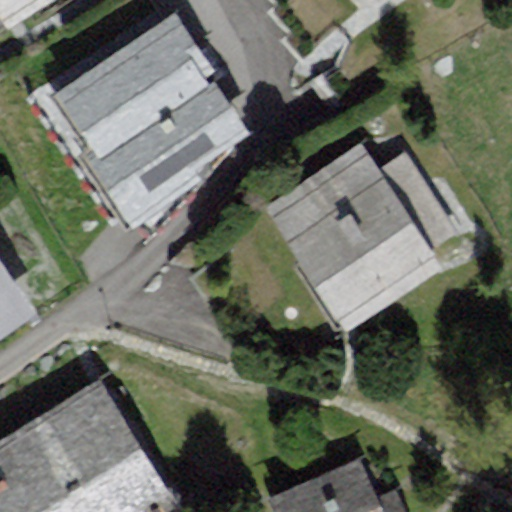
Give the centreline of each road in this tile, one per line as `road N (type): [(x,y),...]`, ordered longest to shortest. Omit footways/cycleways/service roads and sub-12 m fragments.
road 1 (residential): [(0,367),(192,232),(260,133),(203,0)]
road 2 (unknown): [(84,308),(355,400),(511,489)]
